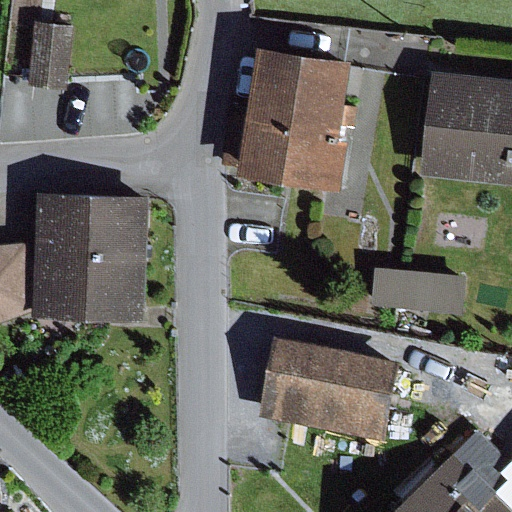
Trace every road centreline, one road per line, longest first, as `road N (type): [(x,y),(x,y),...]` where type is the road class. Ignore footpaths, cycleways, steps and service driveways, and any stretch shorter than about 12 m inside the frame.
road 1 (residential): [(200,511),(200,151)]
road 2 (residential): [(0,170),(200,151)]
road 3 (residential): [(200,151),(224,0)]
road 4 (residential): [(90,511),(0,432)]
